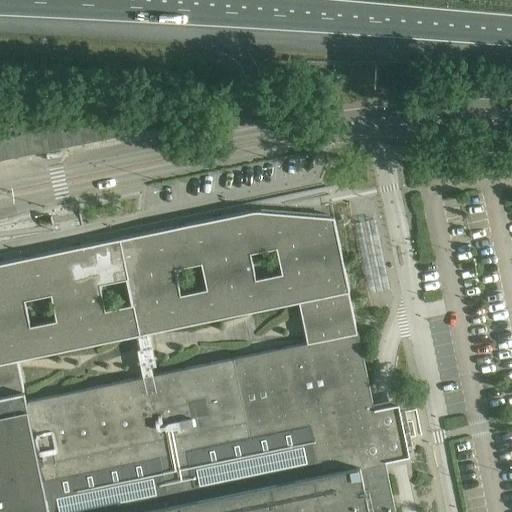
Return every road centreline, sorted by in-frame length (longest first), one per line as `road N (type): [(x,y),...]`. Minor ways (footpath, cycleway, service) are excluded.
road 1 (motorway): [(0,2),(511,32)]
road 2 (unclassified): [(374,129),(449,511)]
road 3 (residential): [(0,202),(374,129)]
road 4 (residential): [(511,123),(374,129)]
